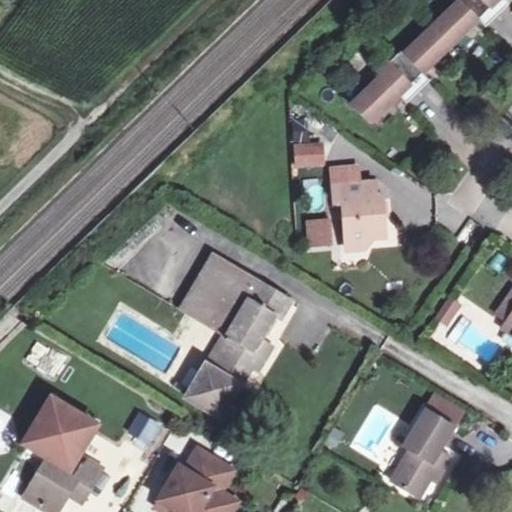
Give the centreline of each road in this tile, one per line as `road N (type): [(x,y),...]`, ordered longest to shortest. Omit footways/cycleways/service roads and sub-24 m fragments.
road 1 (unknown): [(203,0),(0,191)]
road 2 (residential): [(511,419),(380,340)]
